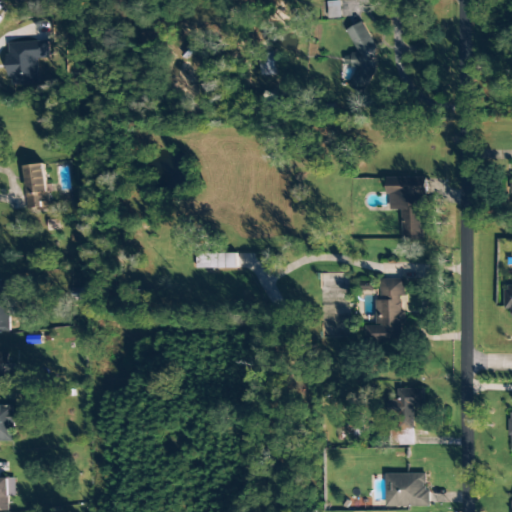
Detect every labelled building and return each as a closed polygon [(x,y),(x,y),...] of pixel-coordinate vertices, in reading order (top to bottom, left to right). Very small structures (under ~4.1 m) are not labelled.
[(329,19),(342,18),(341,1),(328,2),(329,19)] [(349,88),(364,95),(377,66),(373,58),(377,50),(363,22),(347,30),(358,52),(347,57),(345,63),(358,69),(349,88)] [(9,43),(11,86),(39,85),(38,59),(50,58),(49,41),(9,43)] [(275,76),(274,51),(259,52),(260,76),(275,76)] [(274,108),(279,98),(266,91),(261,101),(274,108)] [(26,166),(29,209),(51,208),(50,185),(47,186),(46,165),(26,166)] [(428,178),(390,178),(390,210),(403,210),(403,240),(425,240),(425,201),(428,201),(428,178)] [(198,269),(238,268),(238,254),(197,254),(198,269)] [(404,280),(381,279),(381,300),(376,300),(376,326),(370,326),(369,342),(401,342),(401,325),(405,325),(405,313),(403,313),(404,280)] [(0,331),(13,332),(12,281),(0,280),(0,331)] [(0,352),(0,390),(8,391),(8,377),(17,377),(17,365),(9,365),(9,353),(0,352)] [(415,428),(415,408),(426,408),(426,389),(395,389),(394,428),(415,428)] [(14,406),(0,405),(0,442),(13,442),(13,424),(23,424),(23,411),(14,411),(14,406)] [(427,474),(386,474),(387,508),(431,507),(430,489),(427,489),(427,474)] [(0,511),(9,511),(10,497),(16,497),(16,479),(0,478),(0,511)]
